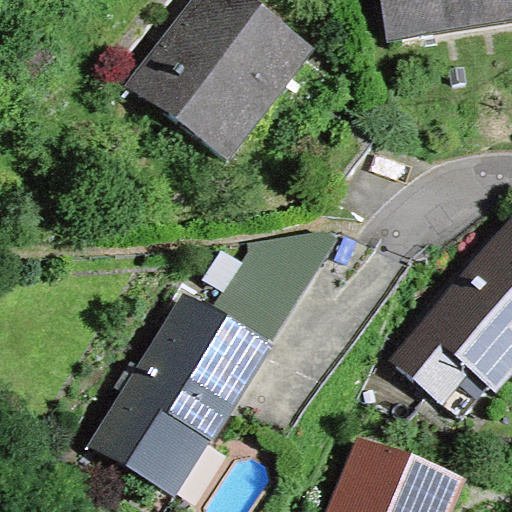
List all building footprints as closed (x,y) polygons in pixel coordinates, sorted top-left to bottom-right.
[(294,46),(234,0),(201,0),(131,91),(228,165),(258,126),(241,113),(294,46)] [(511,0),(384,0),(392,43),(438,35),(436,23),(511,10),(511,0)] [(281,159),(334,199),(374,146),(321,106),(281,159)] [(511,234),(397,368),(461,423),(511,365),(511,234)] [(326,245),(252,252),(218,305),(271,339),(330,248),(326,245)] [(114,424),(98,449),(163,490),(198,437),(207,443),(265,352),(188,304),(112,423),(114,424)] [(172,496),(207,443),(198,437),(163,490),(172,496)] [(450,511),(461,486),(364,446),(336,511),(450,511)]
